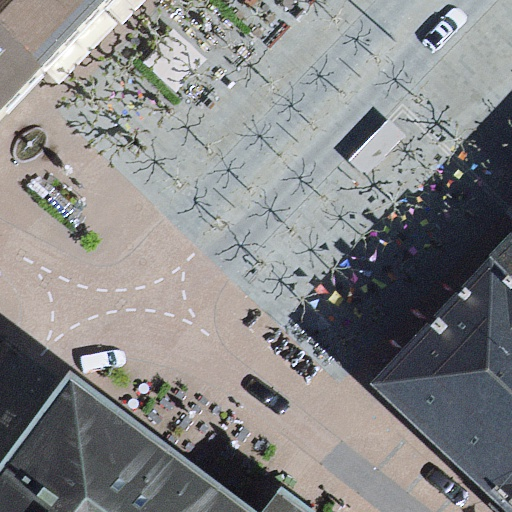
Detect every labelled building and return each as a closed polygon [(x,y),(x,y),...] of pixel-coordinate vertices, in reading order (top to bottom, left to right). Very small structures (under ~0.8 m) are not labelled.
[(0,0),(0,28),(39,66),(103,0),(0,0)] [(0,108),(39,66),(0,28),(0,108)] [(406,134),(389,117),(348,160),(366,176),(406,134)] [(511,243),(493,265),(511,282),(511,243)] [(511,282),(493,265),(380,384),(511,504),(511,282)] [(307,511),(301,507),(279,490),(261,511),(250,511),(110,405),(72,377),(0,471),(0,511),(307,511)]
